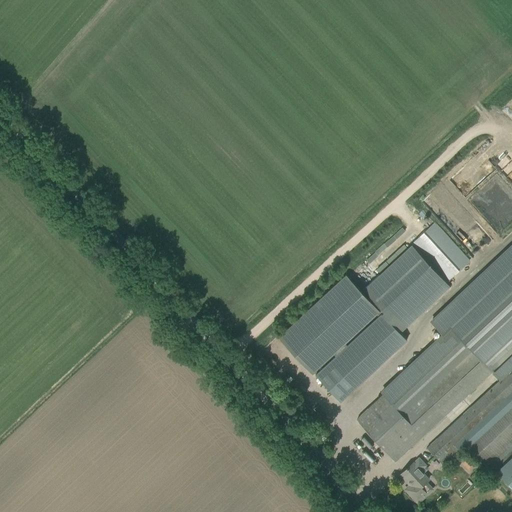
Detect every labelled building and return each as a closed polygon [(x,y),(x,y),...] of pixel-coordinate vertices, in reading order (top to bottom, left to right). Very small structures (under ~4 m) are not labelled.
[(497,164),(511,182),(511,156),(510,154),(497,164)] [(464,176),(458,187),(462,189),(469,179),(464,176)] [(457,241),(464,247),(483,229),(472,218),(457,232),(462,237),(457,241)] [(436,247),(458,271),(470,260),(448,236),(436,247)] [(364,413),(357,420),(396,461),(403,455),(445,415),(492,372),(496,377),(503,383),(511,374),(511,246),(439,315),(431,323),(443,335),(382,393),(383,395),(364,413)] [(345,344),(380,311),(346,275),(280,336),(313,372),(334,354),(336,356),(347,346),(345,344)] [(355,388),(331,361),(315,375),(340,402),(355,388)] [(511,374),(503,383),(430,450),(439,460),(445,466),(466,446),(486,466),(488,469),(496,462),(500,466),(502,468),(499,471),(497,472),(499,475),(511,462),(511,374)] [(425,466),(426,466),(419,459),(414,463),(400,475),(406,482),(407,481),(411,484),(405,490),(418,503),(425,496),(432,489),(431,488),(430,489),(425,483),(429,480),(420,470),(425,466)] [(511,462),(499,475),(511,488),(511,462)]
